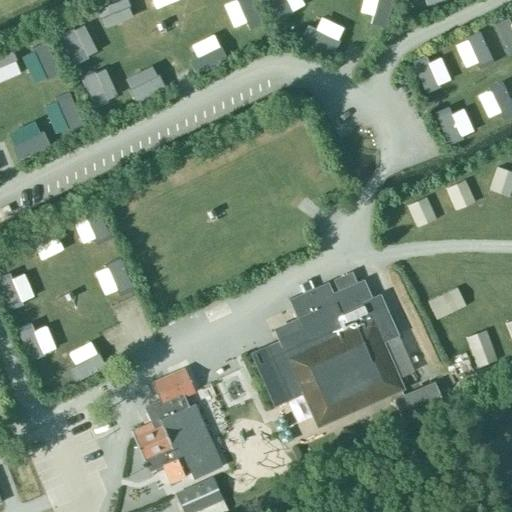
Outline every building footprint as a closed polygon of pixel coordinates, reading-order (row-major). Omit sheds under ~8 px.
[(248,43),(262,30),(250,17),(236,30),(248,43)] [(323,17),(312,43),(328,49),(339,23),(323,17)] [(64,22),(56,36),(78,49),(86,35),(64,22)] [(23,58),(42,64),(49,44),(30,37),(23,58)] [(218,40),(197,47),(204,65),(224,58),(218,40)] [(0,57),(0,88),(13,85),(5,56),(0,57)] [(146,63),(128,71),(140,96),(157,88),(146,63)] [(38,79),(44,96),(64,88),(57,71),(38,79)] [(97,81),(96,112),(117,112),(117,82),(97,81)] [(19,156),(35,148),(22,122),(6,130),(19,156)] [(227,159),(239,152),(232,140),(220,146),(227,159)] [(191,159),(198,171),(213,163),(207,151),(191,159)] [(316,158),(293,164),(299,184),(322,177),(316,158)] [(511,182),(511,160),(498,159),(496,182),(511,182)] [(150,173),(157,193),(172,188),(165,168),(150,173)] [(478,175),(457,183),(464,201),(485,194),(478,175)] [(438,190),(419,196),(426,216),(445,209),(438,190)] [(114,191),(106,213),(126,220),(134,198),(114,191)] [(72,215),(70,243),(87,244),(89,216),(72,215)] [(119,235),(125,260),(149,255),(143,229),(119,235)] [(52,235),(31,239),(33,248),(54,245),(52,235)] [(249,268),(266,260),(257,241),(240,249),(249,268)] [(218,250),(205,256),(216,281),(229,275),(218,250)] [(120,276),(100,282),(108,308),(127,302),(120,276)] [(430,306),(440,303),(432,276),(421,279),(430,306)] [(332,293),(327,282),(288,299),(297,320),(302,319),(305,326),(300,328),(301,331),(293,334),(292,332),(280,337),(281,339),(250,353),(273,407),(303,394),(317,426),(402,388),(381,341),(396,335),(383,305),(373,309),(369,301),(372,300),(363,279),(332,293)] [(153,285),(150,307),(165,309),(168,287),(153,285)] [(116,319),(120,335),(138,331),(134,315),(116,319)] [(426,330),(434,351),(457,342),(449,320),(426,330)] [(32,338),(16,345),(23,359),(38,352),(32,338)] [(81,371),(97,365),(91,348),(75,354),(81,371)] [(184,398),(196,393),(185,368),(152,383),(160,401),(144,407),(151,423),(130,432),(143,460),(165,451),(169,462),(162,465),(170,483),(184,477),(181,469),(187,467),(192,479),(219,468),(193,404),(188,407),(184,398)] [(424,389),(395,402),(402,417),(431,404),(424,389)] [(175,493),(183,511),(227,511),(212,477),(175,493)]
